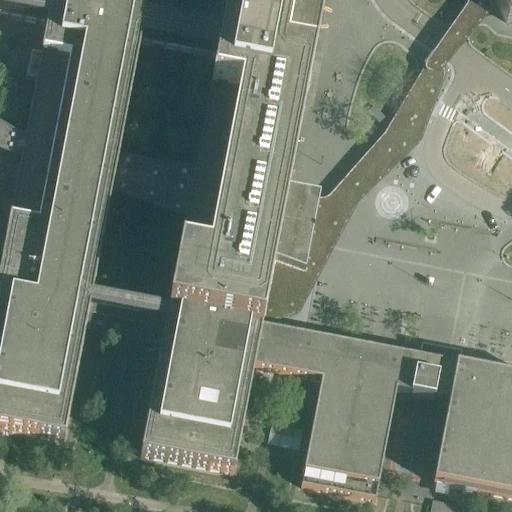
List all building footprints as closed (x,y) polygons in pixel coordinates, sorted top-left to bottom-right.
[(0,0),(0,432),(64,445),(88,316),(165,330),(168,314),(91,299),(110,200),(184,228),(194,181),(117,167),(140,45),(217,60),(221,35),(145,20),(148,5),(148,0),(0,0)] [(184,228),(168,314),(261,332),(263,319),(292,311),(300,273),(307,238),(314,197),(288,192),(324,0),(228,0),(224,20),(221,35),(217,60),(194,181),(184,228)] [(323,205),(313,204),(307,238),(300,276),(289,272),(273,266),(263,322),(297,315),(307,298),(355,207),(417,146),(423,136),(445,82),(445,78),(444,75),(491,17),(491,8),(488,0),(469,0),(470,10),(425,72),(387,137),(331,201),(328,203),(323,205)] [(511,0),(491,0),(505,30),(511,27),(511,0)] [(165,330),(140,459),(233,477),(253,372),(321,385),(301,490),(375,504),(396,396),(448,407),(433,486),(511,501),(511,380),(471,372),(458,370),(461,354),(459,354),(459,356),(423,349),(423,347),(421,346),(418,362),(261,332),(168,314),(165,330)] [(430,503),(429,511),(458,511),(459,506),(430,503)]
